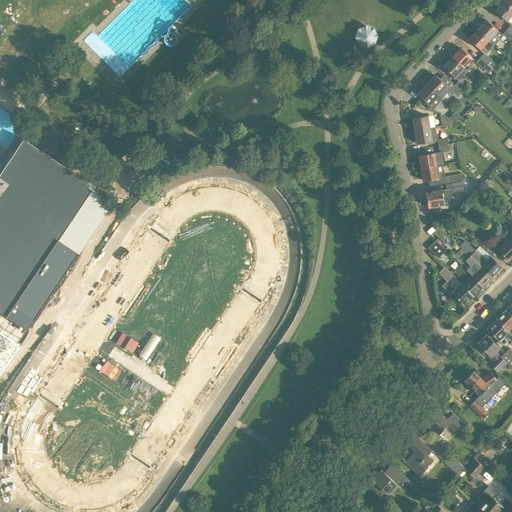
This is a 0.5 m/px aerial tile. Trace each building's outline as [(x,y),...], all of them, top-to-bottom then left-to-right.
[(494,11),(503,19),(506,22),(511,15),(511,8),(504,1),(494,11)] [(494,45),(502,36),(503,36),(502,35),(486,20),(477,29),(485,36),(494,45)] [(363,27),(357,28),(352,32),(351,38),(352,44),(357,48),(363,49),(369,46),(372,41),(372,35),(369,30),(363,27)] [(468,39),(484,54),(485,55),(486,54),(494,45),(485,36),(477,29),(468,39)] [(511,38),(511,35),(506,30),(502,35),(503,36),(502,36),(505,39),(508,42),(511,38)] [(452,57),(459,64),(467,71),(472,67),(468,63),(472,59),(461,48),(452,57)] [(488,57),(488,56),(486,54),(485,55),(484,54),(480,58),(492,69),(495,72),(500,68),(488,57)] [(443,67),(458,81),(459,81),(467,72),(467,71),(459,64),(452,57),(443,67)] [(492,69),(480,58),(475,63),(487,74),(492,69)] [(435,76),(426,85),(442,99),(447,93),(450,90),(448,89),(435,76)] [(458,81),(455,85),(462,92),(466,88),(459,81),(458,81)] [(442,99),(426,85),(417,95),(421,98),(414,106),(431,111),(442,100),(441,99),(442,99)] [(457,97),(462,92),(455,85),(450,90),(457,97)] [(457,123),(461,118),(455,112),(450,118),(453,119),(457,123)] [(439,115),(442,127),(451,125),(453,119),(450,118),(439,115)] [(414,132),(430,129),(428,116),(424,116),(412,119),(414,132)] [(416,144),(437,140),(435,128),(430,129),(414,132),(416,144)] [(0,312),(27,331),(78,253),(79,254),(112,204),(91,190),(94,186),(23,138),(0,173),(0,312)] [(437,140),(438,146),(448,145),(447,139),(447,138),(437,140)] [(453,144),(448,145),(438,146),(439,152),(439,153),(441,152),(449,151),(449,149),(454,148),(453,144)] [(431,167),(436,166),(434,153),(419,156),(421,169),(431,167)] [(431,167),(421,169),(423,182),(433,180),(439,179),(439,178),(444,178),(442,165),(436,166),(431,167)] [(445,183),(455,182),(453,176),(439,179),(433,180),(434,185),(445,184),(445,183)] [(446,189),(437,191),(425,193),(428,207),(448,204),(446,195),(464,191),(462,181),(455,182),(445,183),(445,184),(446,189)] [(440,213),(429,215),(430,222),(446,218),(440,213)] [(438,229),(433,234),(444,243),(449,238),(438,229)] [(511,243),(507,238),(496,249),(501,254),(499,256),(505,263),(511,255),(511,243)] [(438,257),(446,250),(436,240),(429,248),(438,257)] [(490,256),(486,253),(487,253),(478,245),(478,246),(479,247),(475,251),(468,245),(464,241),(460,246),(464,250),(492,276),(501,267),(490,256)] [(478,245),(487,253),(491,248),(482,241),(478,245)] [(461,265),(482,286),(492,276),(464,250),(461,252),(456,257),(462,264),(461,265)] [(473,295),(482,286),(461,265),(454,271),(461,278),(463,276),(466,279),(461,284),(473,295)] [(438,273),(452,287),(449,290),(452,292),(451,293),(458,299),(457,300),(462,306),(473,295),(461,284),(444,267),(438,273)] [(496,319),(503,326),(511,334),(511,316),(505,309),(496,319)] [(511,334),(503,326),(496,319),(486,329),(498,341),(503,337),(507,341),(508,340),(511,343),(511,334)] [(155,339),(147,334),(135,352),(142,357),(155,339)] [(500,348),(494,343),(486,335),(477,344),(488,355),(487,356),(491,361),(489,364),(498,373),(507,364),(498,355),(499,355),(496,352),(500,348)] [(491,373),(481,379),(473,371),(464,380),(479,395),(488,386),(496,380),(491,373)] [(488,414),(475,400),(469,406),(483,419),(488,414)] [(435,410),(425,421),(433,429),(429,434),(437,441),(442,437),(439,434),(448,425),(454,431),(462,422),(453,413),(446,420),(435,410)] [(427,455),(431,450),(413,434),(408,440),(416,448),(404,461),(420,475),(433,461),(427,455)] [(465,469),(442,448),(435,455),(458,476),(465,470),(465,469)] [(479,472),(483,467),(474,459),(470,464),(479,472)] [(381,470),(370,481),(373,483),(374,483),(387,495),(397,485),(396,484),(398,482),(402,485),(401,486),(409,492),(415,486),(391,464),(383,472),(381,470)] [(465,470),(474,478),(479,472),(470,464),(465,469),(465,470)] [(474,502),(485,511),(497,511),(502,506),(484,490),(474,502)] [(485,511),(474,502),(473,503),(472,502),(464,511),(485,511)] [(429,511),(431,509),(433,507),(429,503),(425,508),(429,511)]
